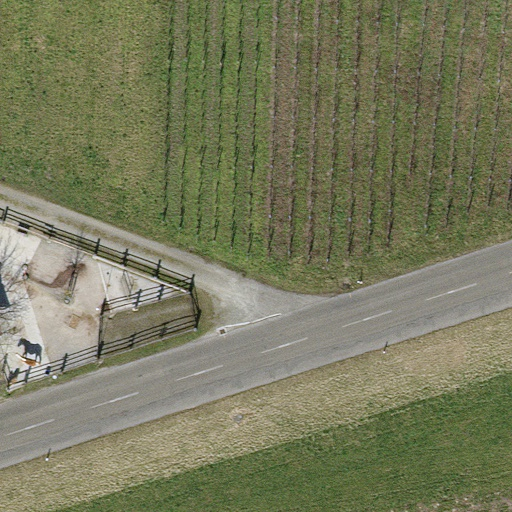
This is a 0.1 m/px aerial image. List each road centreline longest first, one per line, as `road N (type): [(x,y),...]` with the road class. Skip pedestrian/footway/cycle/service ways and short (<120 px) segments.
road 1 (tertiary): [(511,258),(0,425)]
road 2 (track): [(294,327),(256,295),(0,200)]
